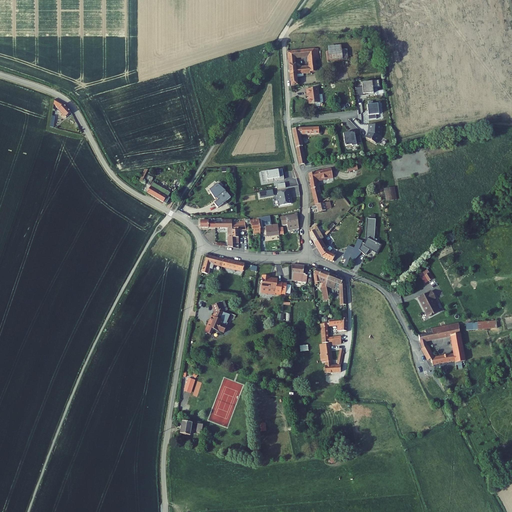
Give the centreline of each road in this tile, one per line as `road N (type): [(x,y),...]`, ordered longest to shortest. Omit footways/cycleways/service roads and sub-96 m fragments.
road 1 (unclassified): [(165,511),(164,448),(201,241)]
road 2 (unclassified): [(0,75),(67,101),(111,174),(201,241)]
road 3 (unclassified): [(201,241),(242,255),(312,259),(373,284),(388,296),(419,355)]
